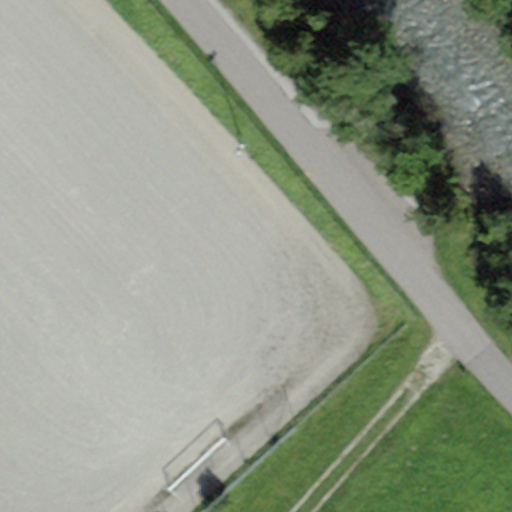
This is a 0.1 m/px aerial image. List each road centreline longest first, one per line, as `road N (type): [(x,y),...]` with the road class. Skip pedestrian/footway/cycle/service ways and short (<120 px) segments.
road 1 (unclassified): [(181,0),(511,394)]
road 2 (track): [(304,511),(459,335)]
